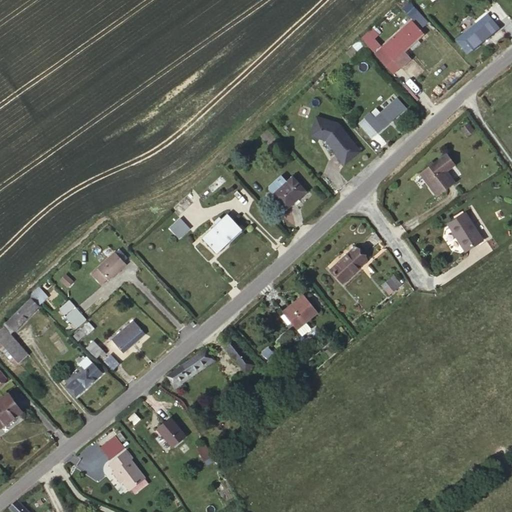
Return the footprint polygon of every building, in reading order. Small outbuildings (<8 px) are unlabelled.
[(491,18),(460,45),(471,58),(477,53),(478,54),(503,32),(491,18)] [(387,51),(406,72),(417,63),(408,53),(414,48),(417,52),(425,45),(422,41),(428,35),(418,24),(387,51)] [(386,49),(374,36),(369,41),(381,54),(386,49)] [(361,122),(363,124),(375,138),(409,108),(401,99),(379,119),(373,112),(361,122)] [(361,156),(329,116),(312,129),(344,169),(361,156)] [(357,124),(372,141),(375,138),(363,124),(361,125),(359,122),(357,124)] [(365,147),(372,141),(357,124),(352,128),(355,131),(353,133),(365,147)] [(443,148),(434,156),(445,166),(448,163),(445,160),(451,155),(443,148)] [(445,166),(434,156),(420,170),(439,190),(454,175),(445,166)] [(236,181),(227,170),(204,191),(209,197),(226,182),(230,186),(236,181)] [(273,191),(278,196),(291,184),(285,178),(273,188),(273,191)] [(289,210),(308,193),(296,180),(291,184),(278,196),(277,197),(289,210)] [(203,196),(197,189),(184,200),(190,208),(203,196)] [(190,208),(184,200),(177,206),(184,213),(190,208)] [(493,237),(475,211),(458,223),(477,249),(493,237)] [(213,239),(220,249),(245,227),(233,212),(209,233),(213,239)] [(170,229),(180,241),(191,230),(181,219),(170,229)] [(207,235),(220,249),(213,239),(209,233),(207,235)] [(136,249),(128,239),(105,256),(106,257),(100,262),(109,273),(114,268),(115,269),(134,255),(132,252),(136,249)] [(373,259),(362,247),(338,269),(349,281),(373,259)] [(404,272),(400,275),(408,284),(412,281),(404,272)] [(408,284),(400,275),(392,282),(400,292),(408,284)] [(55,297),(48,288),(22,310),(29,318),(55,297)] [(322,311),(309,294),(287,311),(300,329),(322,311)] [(92,305),(86,299),(77,310),(83,316),(92,305)] [(29,318),(22,310),(8,322),(32,351),(42,342),(25,321),(29,318)] [(85,326),(83,328),(86,332),(100,320),(97,316),(85,326)] [(122,341),(143,323),(137,316),(116,333),(122,341)] [(122,341),(126,347),(147,329),(143,323),(122,341)] [(0,346),(17,366),(29,355),(5,328),(0,331),(0,346)] [(109,347),(98,333),(92,338),(101,349),(104,347),(107,350),(109,347)] [(249,343),(241,334),(239,333),(231,340),(242,351),(249,343)] [(187,358),(170,373),(178,383),(185,377),(215,351),(208,341),(197,350),(187,358)] [(249,343),(242,351),(245,355),(253,347),(249,343)] [(281,354),(271,345),(266,352),(276,360),(281,354)] [(258,353),(253,347),(245,355),(250,360),(258,353)] [(123,358),(115,348),(108,354),(116,364),(123,358)] [(185,377),(188,379),(218,353),(215,351),(185,377)] [(95,365),(101,360),(97,355),(91,360),(95,365)] [(3,362),(10,373),(15,370),(7,359),(3,362)] [(109,370),(101,360),(95,365),(89,369),(82,375),(79,372),(76,374),(73,377),(76,380),(74,381),(83,392),(109,370)] [(0,367),(6,376),(10,373),(3,362),(0,363),(0,367)] [(75,373),(76,374),(79,372),(82,375),(89,369),(85,364),(75,373)] [(0,390),(10,381),(0,369),(0,390)] [(185,377),(178,383),(181,385),(188,379),(185,377)] [(30,405),(17,388),(0,401),(0,414),(6,423),(30,405)] [(190,432),(175,414),(163,424),(178,442),(190,432)] [(98,436),(102,441),(118,429),(114,424),(98,436)] [(118,429),(102,441),(99,444),(107,455),(124,442),(122,439),(124,438),(118,429)] [(203,463),(213,460),(208,445),(198,449),(203,463)] [(121,474),(124,477),(130,485),(145,473),(130,454),(132,453),(127,446),(110,459),(115,465),(112,467),(119,476),(121,474)] [(9,506),(10,507),(15,511),(38,511),(22,496),(20,495),(9,506)]
